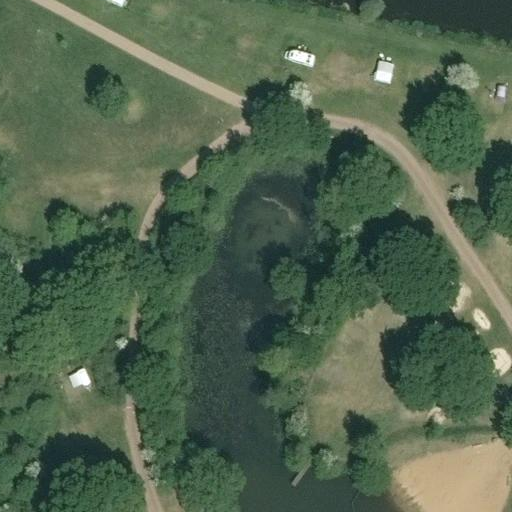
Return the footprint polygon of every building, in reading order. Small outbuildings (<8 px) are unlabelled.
[(146,0),(144,16),(166,20),(169,0),(146,0)] [(201,6),(192,33),(208,39),(218,12),(201,6)] [(241,22),(235,52),(256,56),(262,26),(241,22)] [(284,62),(301,67),(306,48),(289,43),(284,62)] [(393,82),(395,66),(381,64),(380,80),(393,82)] [(442,77),(426,76),(425,89),(440,91),(442,77)] [(483,98),(483,112),(505,113),(505,98),(483,98)] [(511,367),(506,358),(493,367),(500,377),(511,369),(511,367)] [(342,428),(348,408),(324,402),(319,421),(342,428)]
